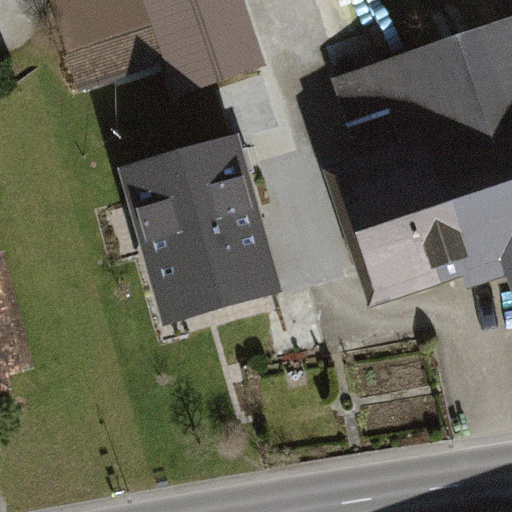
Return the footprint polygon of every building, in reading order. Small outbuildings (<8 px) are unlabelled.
[(235,0),(150,0),(182,92),(258,66),(235,0)] [(369,174),(346,182),(380,286),(507,245),(511,260),(511,31),(479,42),(479,39),(340,85),(369,174)] [(83,86),(139,66),(129,38),(73,58),(83,86)] [(230,143),(129,172),(164,295),(212,282),(219,306),(272,291),(230,143)] [(0,365),(21,360),(0,266),(0,265),(0,365)]
